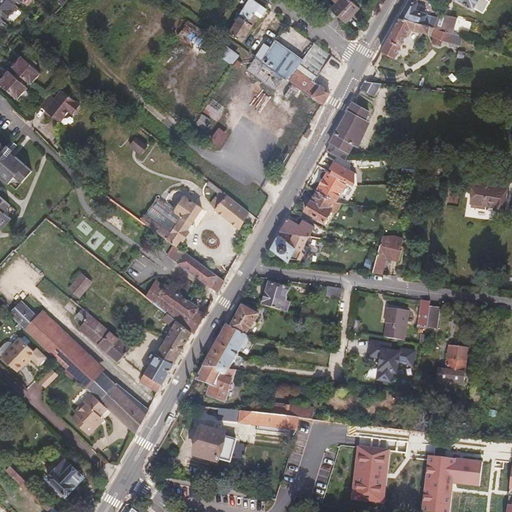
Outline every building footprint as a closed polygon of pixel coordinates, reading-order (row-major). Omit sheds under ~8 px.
[(11,14),(16,9),(13,6),(6,0),(0,0),(0,19),(4,15),(6,17),(10,13),(11,14)] [(330,12),(345,26),(357,12),(343,0),(330,0),(330,1),(335,6),(330,12)] [(456,0),(454,5),(471,14),(472,13),(481,18),(490,0),(456,0)] [(260,20),(266,11),(251,1),(243,13),(235,23),(227,34),(241,44),(259,19),(260,20)] [(410,3),(400,21),(422,28),(425,19),(426,18),(415,14),(418,6),(410,3)] [(233,21),(235,23),(243,13),(240,11),(238,15),(236,13),(235,15),(237,17),(233,21)] [(436,26),(434,31),(436,32),(452,37),(453,37),(458,20),(440,14),(437,23),(436,26)] [(422,28),(430,30),(434,31),(436,26),(437,23),(425,19),(422,28)] [(400,21),(382,54),(395,61),(412,32),(429,37),(430,30),(422,28),(400,21)] [(177,37),(198,53),(204,45),(208,39),(186,23),(177,37)] [(442,43),(449,45),(452,37),(436,32),(434,39),(434,40),(437,42),(435,47),(440,49),(442,43)] [(320,106),(323,108),(330,96),(314,85),(332,59),(304,39),(292,55),(275,43),(269,51),(261,63),(320,106)] [(204,45),(198,53),(204,56),(209,49),(204,45)] [(216,55),(228,65),(236,55),(224,45),(216,55)] [(264,47),(254,59),(261,63),(269,51),(264,47)] [(22,80),(29,87),(39,77),(32,70),(36,66),(29,60),(26,63),(20,59),(10,69),(15,75),(22,80)] [(311,120),(320,106),(261,63),(254,59),(244,72),(311,120)] [(236,71),(241,65),(238,60),(232,68),(236,71)] [(18,84),(22,80),(15,75),(12,78),(6,73),(0,79),(0,86),(16,102),(25,91),(18,84)] [(364,85),(361,91),(372,98),(378,87),(364,85)] [(385,102),(391,92),(383,88),(377,97),(385,102)] [(56,100),(50,95),(44,102),(39,107),(59,123),(69,112),(73,114),(81,106),(63,92),(56,100)] [(215,119),(223,108),(211,99),(202,110),(215,119)] [(352,107),(326,153),(343,161),(352,145),(362,126),(368,115),(352,107)] [(197,117),(194,121),(204,129),(207,124),(197,117)] [(204,129),(194,121),(190,126),(200,133),(204,129)] [(362,126),(352,145),(356,147),(367,128),(362,126)] [(217,127),(207,138),(216,147),(226,136),(217,127)] [(151,143),(138,135),(129,145),(142,155),(151,143)] [(0,153),(6,158),(16,145),(13,142),(10,141),(0,153)] [(0,176),(10,184),(15,178),(22,183),(32,171),(16,157),(12,161),(11,160),(10,161),(6,158),(0,153),(0,176)] [(370,162),(353,162),(353,169),(370,170),(370,162)] [(316,194),(335,205),(339,199),(344,201),(350,191),(345,188),(352,175),(346,172),(348,169),(345,168),(346,166),(343,164),(341,169),(333,165),(329,172),(332,173),(331,176),(327,174),(316,194)] [(404,173),(414,174),(415,167),(404,166),(404,173)] [(434,169),(419,168),(417,179),(424,180),(424,178),(433,179),(434,169)] [(502,211),(505,191),(471,187),(469,211),(483,212),(484,209),(493,210),(493,213),(495,216),(499,217),(500,215),(501,211),(502,211)] [(336,213),(340,206),(335,205),(316,194),(305,215),(324,225),(327,222),(333,211),(336,213)] [(0,233),(12,220),(6,214),(11,207),(0,196),(0,233)] [(169,243),(176,249),(203,212),(186,199),(176,214),(183,220),(172,235),(147,217),(142,223),(152,231),(169,243)] [(240,232),(249,216),(227,199),(223,204),(215,214),(240,232)] [(331,224),(336,213),(333,211),(327,222),(331,224)] [(293,237),(308,239),(313,229),(303,224),(300,229),(288,222),(281,235),(293,237)] [(279,239),(271,253),(288,266),(290,263),(296,266),(299,260),(301,261),(304,255),(307,256),(309,252),(308,250),(304,249),(308,239),(293,237),(288,246),(279,239)] [(376,264),(373,276),(383,277),(387,261),(400,263),(402,252),(401,252),(404,241),(394,239),(382,240),(381,242),(379,253),(376,264)] [(219,296),(225,284),(176,249),(169,243),(161,253),(219,296)] [(425,273),(434,274),(435,259),(427,258),(425,273)] [(366,275),(373,276),(376,264),(368,263),(366,275)] [(80,301),(95,284),(85,276),(70,293),(80,301)] [(272,284),(265,306),(284,312),(287,302),(291,290),(272,284)] [(195,338),(204,322),(197,317),(199,314),(166,289),(164,292),(157,287),(149,302),(151,304),(168,317),(192,335),(195,338)] [(342,299),(344,290),(330,288),(329,298),(342,299)] [(264,306),(245,300),(241,306),(245,308),(233,328),(250,338),(260,317),(258,316),(264,306)] [(432,306),(433,303),(425,301),(422,329),(429,330),(430,327),(439,329),(442,308),(432,306)] [(284,312),(290,314),(292,304),(287,302),(284,312)] [(34,318),(19,304),(9,315),(24,329),(34,318)] [(388,339),(407,342),(412,312),(390,309),(388,322),(390,322),(388,339)] [(122,365),(132,354),(83,311),(77,318),(86,326),(81,331),(122,365)] [(88,390),(99,377),(105,372),(40,312),(34,318),(24,329),(88,390)] [(174,368),(192,335),(168,317),(163,323),(172,330),(157,357),(174,368)] [(261,317),(260,317),(250,338),(252,339),(256,340),(266,320),(261,317)] [(233,328),(230,326),(219,345),(241,358),(252,339),(250,338),(233,328)] [(411,372),(415,351),(390,347),(390,344),(347,337),(344,352),(367,356),(364,377),(395,383),(398,370),(411,372)] [(24,338),(21,342),(28,349),(31,346),(24,338)] [(28,349),(21,342),(14,348),(2,359),(2,360),(17,374),(35,356),(28,349)] [(2,359),(14,348),(12,346),(9,344),(5,347),(3,348),(1,350),(0,352),(0,355),(0,357),(2,359)] [(207,368),(234,371),(241,358),(219,345),(207,368)] [(466,377),(470,350),(453,348),(450,371),(443,371),(441,384),(466,387),(467,378),(466,377)] [(164,386),(174,368),(157,357),(146,376),(164,386)] [(365,364),(352,362),(351,367),(351,371),(364,373),(365,364)] [(334,369),(333,378),(350,380),(351,371),(351,367),(340,366),(335,365),(334,369)] [(208,394),(224,401),(237,371),(234,371),(207,368),(199,380),(211,385),(208,394)] [(239,382),(243,372),(237,371),(224,401),(229,404),(239,382)] [(160,394),(164,386),(146,376),(143,384),(160,394)] [(137,436),(148,415),(114,387),(112,389),(99,377),(88,390),(94,396),(112,413),(137,436)] [(105,421),(112,413),(94,396),(76,414),(78,417),(74,421),(90,437),(99,427),(95,423),(101,417),(105,421)] [(301,419),(315,421),(316,410),(275,404),(273,415),(298,418),(301,419)] [(210,419),(220,420),(221,409),(211,408),(210,419)] [(234,422),(243,423),(243,412),(235,411),(234,422)] [(297,429),(298,418),(273,415),(243,412),(243,423),(297,429)] [(95,423),(99,427),(105,421),(101,417),(95,423)] [(205,426),(197,456),(219,462),(220,458),(232,461),(238,440),(225,436),(226,432),(205,426)] [(391,449),(358,446),(352,501),(385,505),(391,449)] [(482,462),(427,455),(420,511),(450,511),(454,484),(479,487),(482,462)] [(65,495),(82,478),(64,460),(47,478),(65,495)] [(30,487),(11,468),(7,473),(25,491),(30,487)] [(167,493),(188,494),(189,482),(168,481),(167,493)] [(30,487),(25,491),(30,496),(34,491),(30,487)] [(211,490),(209,503),(220,504),(222,491),(211,490)] [(35,501),(40,497),(34,491),(30,496),(35,501)] [(251,511),(254,500),(223,493),(220,504),(251,511)] [(55,511),(40,497),(35,501),(46,511),(55,511)]
